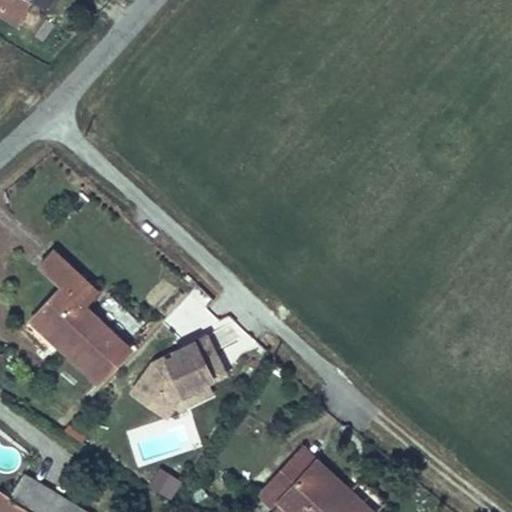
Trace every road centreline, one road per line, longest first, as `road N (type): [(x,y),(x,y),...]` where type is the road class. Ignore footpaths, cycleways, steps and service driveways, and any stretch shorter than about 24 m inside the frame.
road 1 (track): [(506,511),(282,334),(55,114)]
road 2 (unclassified): [(0,159),(55,114),(154,0)]
